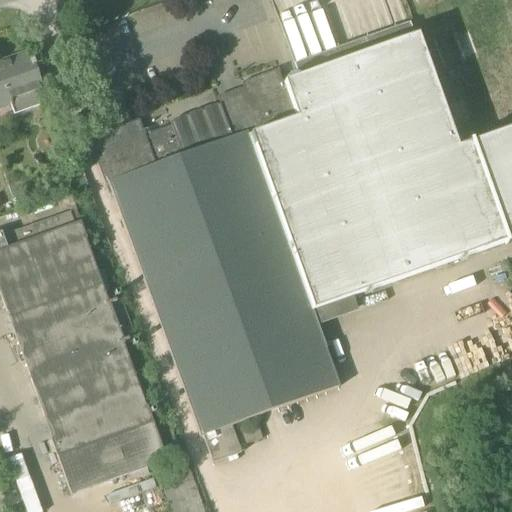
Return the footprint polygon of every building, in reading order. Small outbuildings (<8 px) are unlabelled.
[(455,146),(425,57),(419,38),(298,79),(293,76),(287,78),(285,83),(282,84),(277,71),(241,84),(246,99),(238,101),(236,97),(226,101),(228,105),(220,108),(219,106),(169,124),(170,128),(144,137),(138,121),(87,140),(104,187),(107,186),(199,440),(201,439),(211,466),(240,455),(230,428),(339,389),(316,327),(357,313),(352,300),(495,249),(458,145),(455,146)] [(8,101),(40,89),(32,68),(35,67),(32,61),(30,62),(27,54),(0,63),(0,109),(10,106),(8,101)] [(511,242),(511,127),(458,145),(495,249),(511,242)] [(166,463),(123,344),(135,340),(120,298),(108,302),(80,223),(73,225),(68,212),(1,237),(0,234),(0,302),(70,497),(166,463)] [(4,459),(24,511),(41,511),(19,453),(4,459)] [(202,511),(184,460),(154,470),(169,511),(202,511)]
